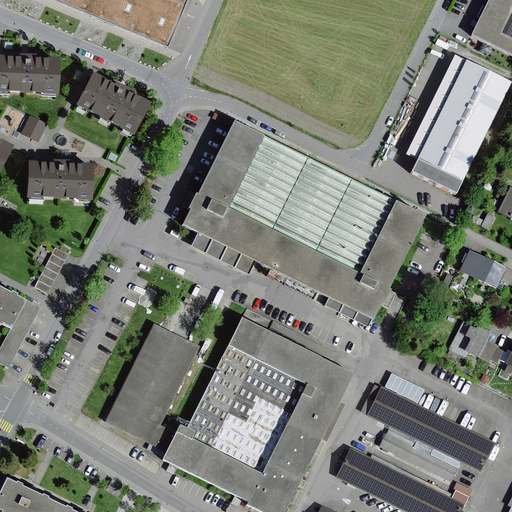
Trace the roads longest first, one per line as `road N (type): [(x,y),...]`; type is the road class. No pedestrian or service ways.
road 1 (residential): [(17,405),(178,93)]
road 2 (residential): [(17,405),(194,511)]
road 3 (residential): [(178,93),(0,12)]
road 4 (unclassified): [(356,167),(216,100),(178,93)]
